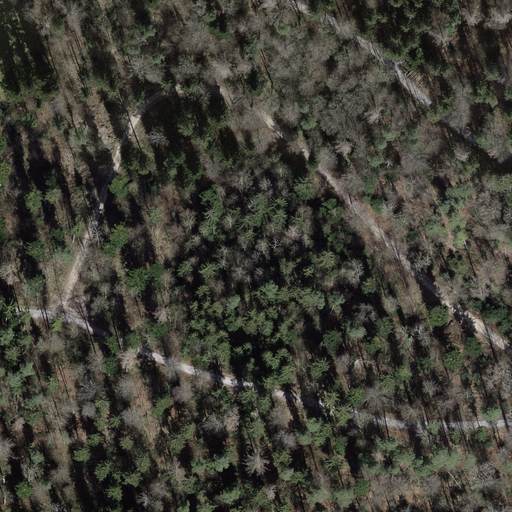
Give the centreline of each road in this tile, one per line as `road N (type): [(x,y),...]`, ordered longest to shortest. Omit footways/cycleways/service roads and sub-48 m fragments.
road 1 (track): [(59,318),(136,119),(164,93),(202,88),(237,100),(283,133),(450,304),(511,351)]
road 2 (track): [(511,423),(435,427),(351,414),(185,367),(67,320),(0,311)]
road 3 (track): [(279,0),(358,38),(458,130),(511,154)]
